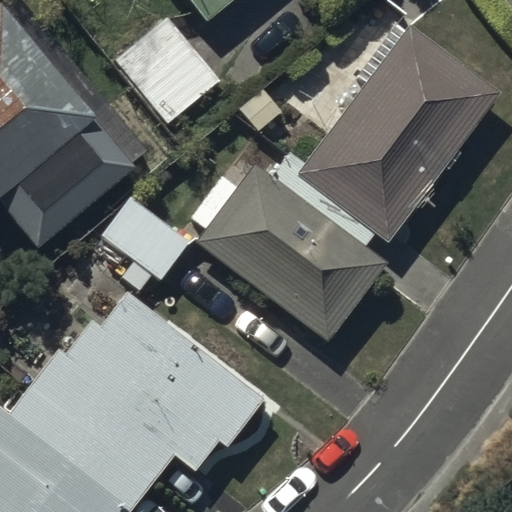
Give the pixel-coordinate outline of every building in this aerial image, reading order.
[(179,0),(201,25),(230,0),(179,0)] [(0,215),(31,252),(128,170),(125,166),(142,152),(28,16),(13,29),(0,13),(0,215)] [(214,84),(161,18),(109,59),(162,125),(214,84)] [(200,230),(190,242),(323,344),(383,266),(360,248),(368,237),(383,248),(499,96),(406,26),(299,165),(284,155),(265,180),(250,169),(233,191),(217,179),(186,219),(200,230)] [(186,243),(124,196),(94,236),(129,262),(116,279),(135,294),(148,277),(156,283),(186,243)] [(0,511),(126,511),(167,459),(187,474),(211,442),(220,449),(257,401),(123,298),(98,331),(87,323),(58,360),(52,355),(9,411),(0,404),(0,511)]
